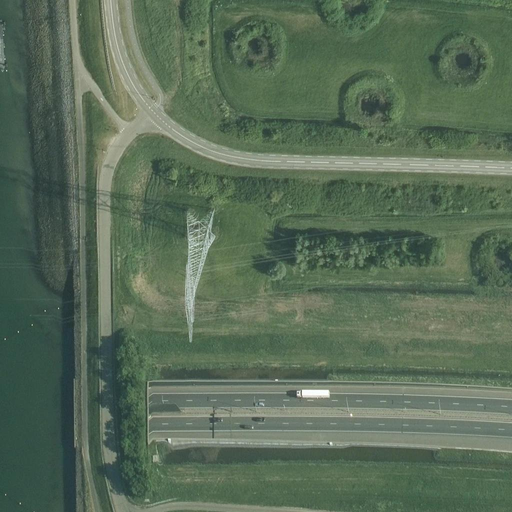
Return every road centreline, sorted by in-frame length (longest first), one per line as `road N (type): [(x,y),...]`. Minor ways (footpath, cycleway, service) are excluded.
road 1 (motorway): [(0,427),(511,430)]
road 2 (motorway): [(511,405),(0,403)]
road 3 (tertiary): [(122,511),(108,430),(104,185),(117,147),(155,111)]
road 4 (tertiary): [(511,168),(265,163),(201,146),(155,111)]
road 5 (unclassified): [(270,511),(147,511)]
road 6 (tertiary): [(155,111),(126,71),(111,0)]
